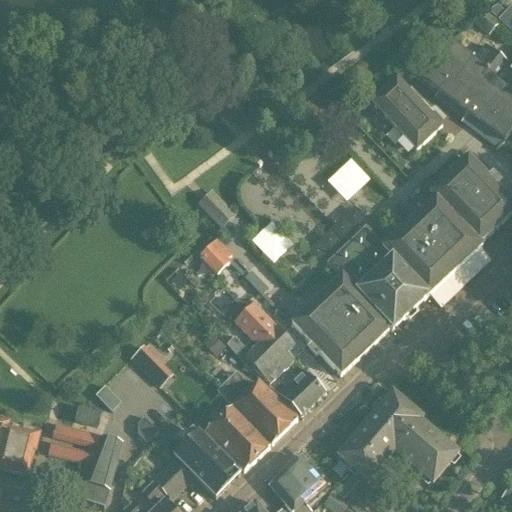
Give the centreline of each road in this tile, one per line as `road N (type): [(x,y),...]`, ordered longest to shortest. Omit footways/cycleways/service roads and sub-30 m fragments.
road 1 (residential): [(225,511),(374,369),(420,353)]
road 2 (residential): [(420,353),(511,255)]
road 3 (residential): [(508,440),(420,353)]
